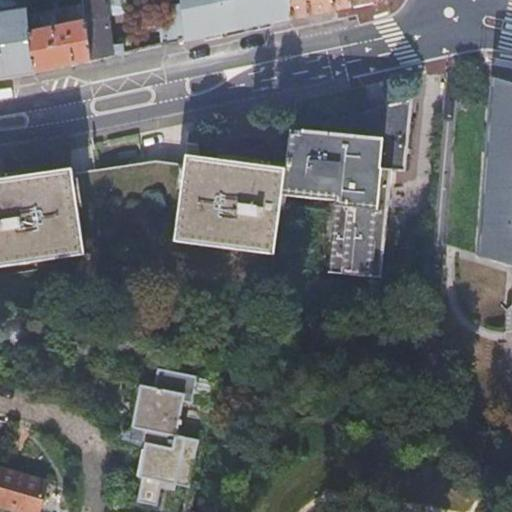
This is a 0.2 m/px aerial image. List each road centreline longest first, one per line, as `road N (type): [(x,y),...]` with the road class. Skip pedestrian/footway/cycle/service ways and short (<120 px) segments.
road 1 (secondary): [(0,117),(392,36),(433,15)]
road 2 (residential): [(92,511),(90,458),(63,422),(0,399)]
